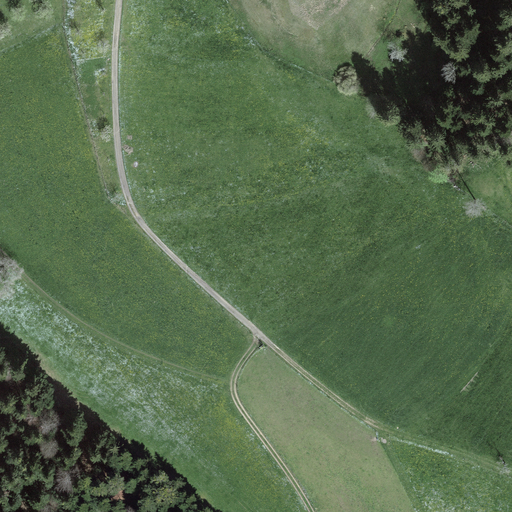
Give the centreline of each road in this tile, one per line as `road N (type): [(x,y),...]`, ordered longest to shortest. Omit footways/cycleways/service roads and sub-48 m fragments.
road 1 (track): [(511,473),(366,420),(227,306),(141,222),(119,160),(119,0)]
road 2 (track): [(312,511),(233,391),(237,370),(263,337)]
